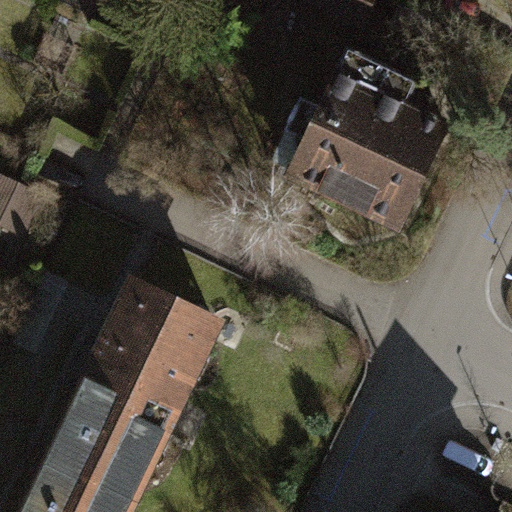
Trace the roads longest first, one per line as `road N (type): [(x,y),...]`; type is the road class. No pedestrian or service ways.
road 1 (residential): [(420,340),(511,154)]
road 2 (residential): [(340,511),(420,340)]
